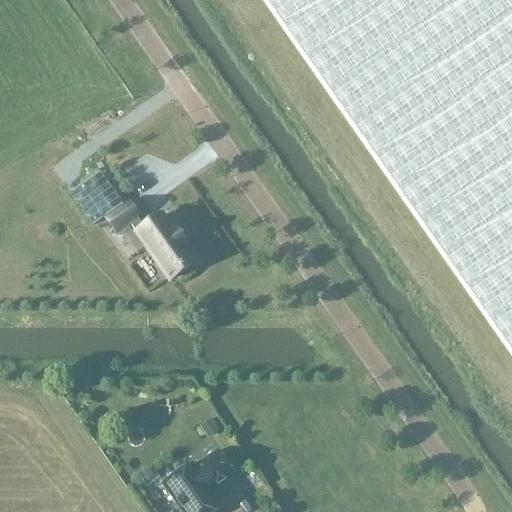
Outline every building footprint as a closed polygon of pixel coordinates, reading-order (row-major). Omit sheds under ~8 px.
[(511,0),(261,0),(511,357),(511,0)] [(92,226),(98,223),(121,206),(120,203),(99,173),(70,194),(92,226)] [(155,219),(142,228),(136,219),(138,218),(129,204),(106,221),(115,234),(129,224),(169,281),(175,277),(176,278),(190,268),(189,267),(195,263),(184,248),(187,246),(175,230),(173,231),(162,216),(156,220),(155,219)] [(193,248),(214,234),(199,213),(179,226),(193,248)] [(218,434),(209,423),(200,429),(208,441),(218,434)] [(192,465),(162,485),(181,511),(215,511),(222,508),(211,493),(234,477),(217,452),(194,468),(192,465)]
